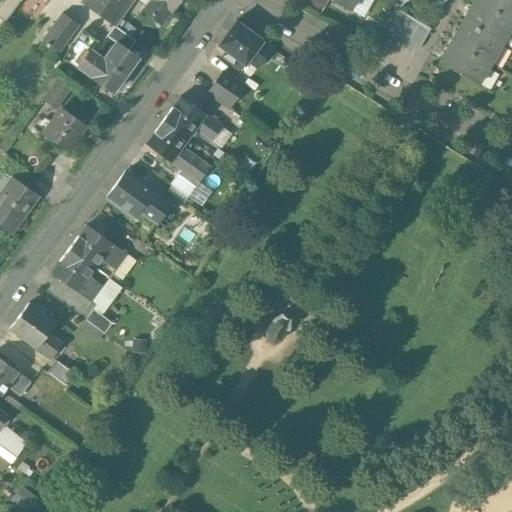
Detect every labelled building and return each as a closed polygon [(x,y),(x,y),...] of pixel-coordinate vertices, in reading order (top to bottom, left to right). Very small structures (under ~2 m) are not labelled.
[(2,0),(0,4),(0,17),(5,22),(20,0),(2,0)] [(85,0),(83,3),(114,25),(131,0),(85,0)] [(171,11),(155,0),(149,0),(144,8),(164,22),(171,11)] [(179,0),(155,0),(171,11),(179,0)] [(353,0),(333,0),(349,9),(353,0)] [(511,23),(511,18),(479,0),(474,0),(464,19),(502,42),(511,23)] [(511,0),(479,0),(511,18),(511,0)] [(399,10),(387,31),(397,37),(409,16),(399,10)] [(63,13),(44,40),(61,51),(80,25),(63,13)] [(409,16),(397,37),(408,43),(420,22),(409,16)] [(502,42),(464,19),(451,41),(490,63),(502,42)] [(262,40),(235,20),(217,45),(244,65),(247,61),(257,68),(272,48),(262,41),(262,40)] [(420,22),(408,43),(419,49),(431,29),(420,22)] [(136,41),(114,25),(106,36),(117,43),(117,42),(129,51),(136,41)] [(490,63),(451,41),(439,62),(477,84),(490,63)] [(117,43),(110,52),(110,51),(104,59),(92,50),(79,68),(113,93),(139,58),(129,51),(117,42),(117,43)] [(243,86),(223,72),(208,93),(228,106),(243,86)] [(58,82),(44,101),(55,109),(69,90),(58,82)] [(223,125),(181,94),(162,119),(189,139),(195,131),(211,142),(223,125)] [(86,125),(62,107),(43,133),(69,152),(82,134),(80,132),(86,125)] [(189,139),(162,119),(145,143),(180,170),(187,174),(199,159),(182,147),(189,139)] [(210,167),(199,159),(187,174),(198,182),(199,183),(210,167)] [(187,174),(180,170),(170,184),(187,196),(198,182),(187,174)] [(152,191),(125,171),(106,197),(133,217),(139,209),(152,191)] [(499,180),(489,173),(479,189),(489,195),(499,180)] [(11,178),(0,193),(0,226),(10,234),(37,197),(11,178)] [(169,203),(152,191),(139,209),(156,222),(169,203)] [(126,255),(85,225),(68,248),(94,267),(99,260),(114,271),(126,255)] [(94,267),(68,248),(50,272),(91,303),(103,287),(88,276),(94,267)] [(55,322),(29,302),(9,329),(36,348),(37,347),(52,358),(62,344),(47,333),(55,322)] [(114,326),(97,313),(89,323),(106,336),(114,326)] [(280,315),(272,320),(271,322),(272,323),(265,334),(265,342),(273,346),(280,342),(286,331),(287,332),(289,330),(289,320),(280,315)] [(16,372),(0,359),(0,394),(4,389),(17,398),(29,382),(16,372)] [(75,374),(55,360),(47,372),(66,386),(75,374)] [(17,451),(0,439),(0,455),(9,462),(17,451)]
